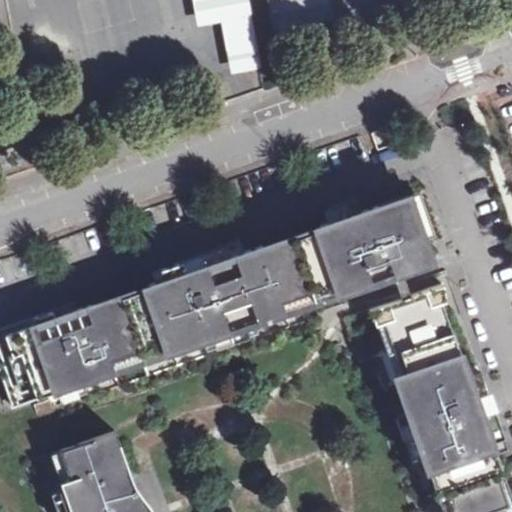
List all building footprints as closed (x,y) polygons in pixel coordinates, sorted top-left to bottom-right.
[(192,0),(198,25),(221,21),(232,71),(262,66),(249,0),(192,0)] [(269,0),(275,30),(335,17),(331,0),(269,0)] [(53,316),(51,310),(37,315),(38,316),(27,320),(27,318),(0,327),(0,352),(18,404),(63,388),(73,416),(330,327),(324,309),(367,295),(363,280),(434,256),(414,198),(386,208),(384,201),(326,222),(327,224),(268,244),(267,242),(183,271),(181,265),(165,266),(168,276),(154,281),(155,283),(97,304),(96,301),(60,314),(53,316)] [(485,382),(485,365),(474,369),(469,355),(467,355),(447,298),(451,297),(448,280),(349,314),(418,511),(495,511),(493,506),(511,499),(502,471),(509,469),(479,384),(485,382)] [(53,316),(60,314),(58,307),(51,310),(53,316)] [(346,367),(354,365),(347,347),(340,349),(346,367)] [(29,459),(47,511),(148,511),(121,427),(29,459)]
